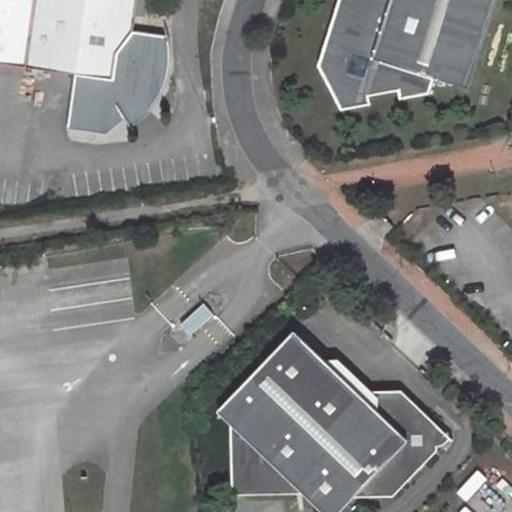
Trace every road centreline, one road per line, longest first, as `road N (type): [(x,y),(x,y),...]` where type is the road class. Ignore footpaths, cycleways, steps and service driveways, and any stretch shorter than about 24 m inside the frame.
road 1 (unclassified): [(511,397),(299,192)]
road 2 (unclassified): [(511,154),(299,192)]
road 3 (unclassified): [(299,192),(252,137),(242,104),(239,68),(254,0)]
